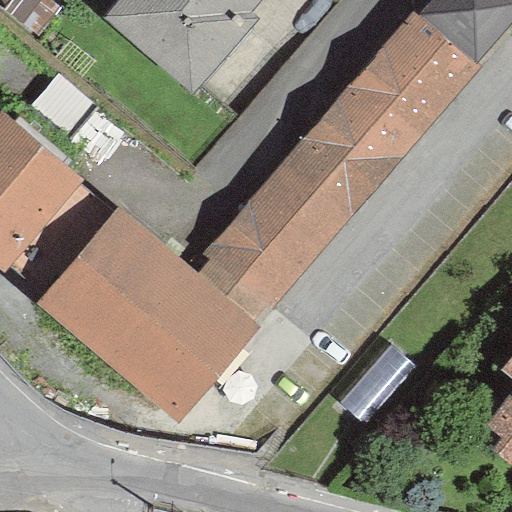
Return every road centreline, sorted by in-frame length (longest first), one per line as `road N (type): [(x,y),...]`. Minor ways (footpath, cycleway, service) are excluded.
road 1 (residential): [(98,480),(220,493),(301,511)]
road 2 (residential): [(98,480),(0,385)]
